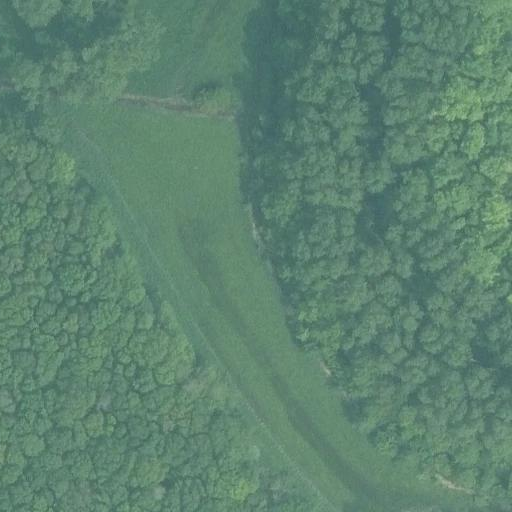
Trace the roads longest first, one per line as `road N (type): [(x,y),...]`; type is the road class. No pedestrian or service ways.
road 1 (track): [(511,489),(414,441),(373,401),(331,354),(284,252),(277,152),(316,0)]
road 2 (track): [(0,111),(52,122),(300,511)]
